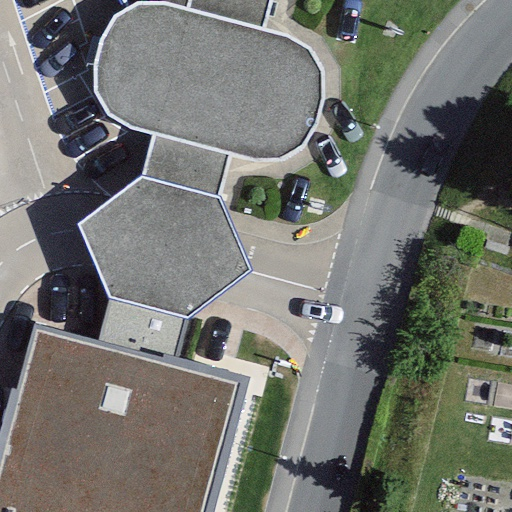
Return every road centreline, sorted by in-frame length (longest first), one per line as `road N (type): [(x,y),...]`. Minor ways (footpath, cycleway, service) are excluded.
road 1 (residential): [(44,209),(375,317)]
road 2 (unclassified): [(375,317),(419,145),(511,22)]
road 3 (unclassified): [(322,511),(375,317)]
